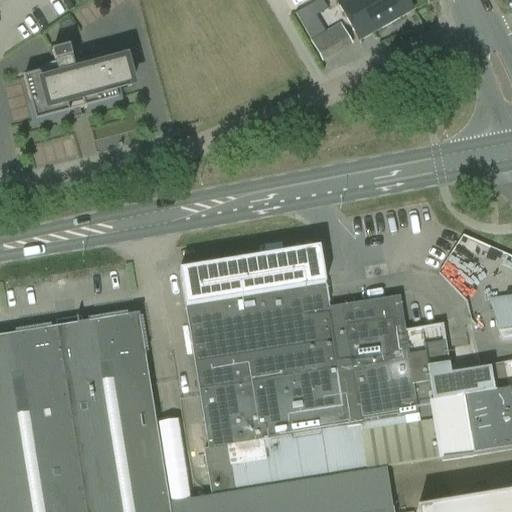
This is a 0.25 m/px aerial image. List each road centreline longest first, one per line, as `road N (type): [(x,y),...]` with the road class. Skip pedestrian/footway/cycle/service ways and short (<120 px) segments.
road 1 (secondary): [(0,258),(511,165)]
road 2 (secondary): [(504,139),(0,239)]
road 3 (residential): [(478,28),(179,156),(0,198)]
